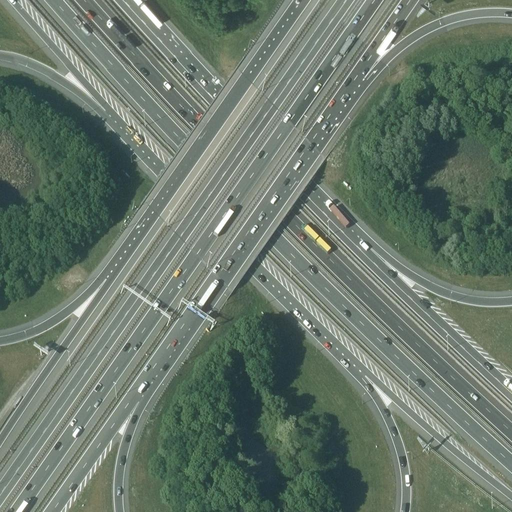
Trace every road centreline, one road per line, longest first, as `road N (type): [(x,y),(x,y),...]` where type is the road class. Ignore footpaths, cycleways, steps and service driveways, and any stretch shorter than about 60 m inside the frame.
road 1 (motorway): [(55,0),(296,258),(511,462)]
road 2 (motorway): [(17,511),(375,0)]
road 3 (motorway): [(511,428),(305,233),(83,0)]
road 4 (motorway): [(345,0),(0,495)]
road 5 (motorway): [(135,394),(361,71)]
road 6 (motorway): [(104,110),(365,376)]
road 7 (motorway): [(303,0),(105,279)]
road 8 (motorway): [(354,243),(123,0)]
road 9 (motorway): [(511,392),(354,243)]
road 10 (motorway): [(105,279),(0,440)]
road 11 (motorway): [(365,376),(511,497)]
road 12 (motorway): [(511,300),(452,295),(354,243)]
road 13 (motorway): [(361,71),(448,20),(511,14)]
road 14 (motorway): [(11,0),(104,110)]
road 15 (motorway): [(52,511),(135,394)]
road 16 (motorway): [(365,376),(397,441),(405,511)]
road 17 (motorway): [(105,279),(33,332),(0,341)]
road 18 (motorway): [(118,511),(116,479),(135,394)]
